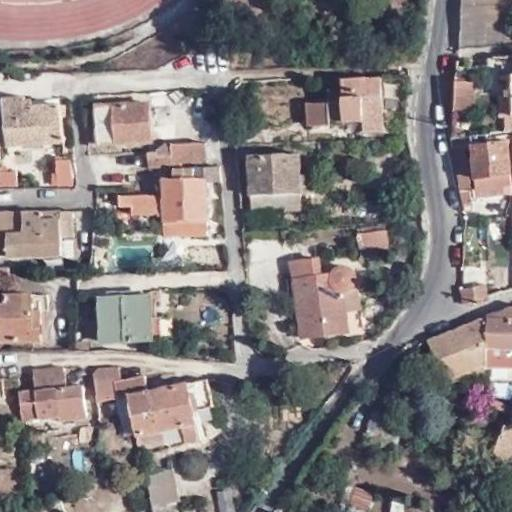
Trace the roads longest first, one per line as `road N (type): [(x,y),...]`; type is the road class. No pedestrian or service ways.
road 1 (residential): [(248,368),(217,74),(76,81),(82,197),(0,197)]
road 2 (residential): [(432,0),(419,130),(441,220),(407,335)]
road 3 (residential): [(14,357),(248,368)]
road 4 (residential): [(407,335),(357,376),(256,511)]
road 5 (residential): [(248,368),(407,335)]
